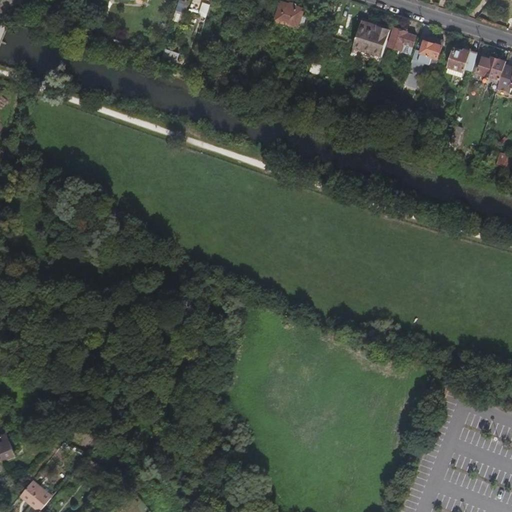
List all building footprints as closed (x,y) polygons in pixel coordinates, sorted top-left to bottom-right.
[(182,0),(183,1),(179,0),(178,0),(175,11),(177,12),(177,11),(180,10),(180,8),(183,9),(185,8),(187,1),(186,0),(182,0)] [(202,2),(200,14),(207,16),(210,4),(202,2)] [(300,28),(304,16),(300,15),(302,10),(280,3),(274,22),(296,29),(296,27),(300,28)] [(381,57),(389,30),(361,21),(352,47),(381,57)] [(407,32),(394,28),(388,46),(409,53),(414,36),(407,33),(407,32)] [(434,67),(441,41),(431,38),(430,43),(423,40),(416,61),(411,60),(403,85),(414,89),(421,63),(434,67)] [(381,57),(352,47),(350,55),(378,65),(381,57)] [(173,70),(178,53),(163,48),(158,66),(161,67),(173,70)] [(471,71),(476,54),(470,52),(470,50),(463,48),(462,51),(453,48),(447,67),(464,72),(465,69),(471,71)] [(503,65),(504,61),(490,56),(489,59),(481,56),(476,71),(492,76),(499,79),(503,65)] [(511,86),(511,67),(503,65),(499,79),(496,88),(509,92),(510,86),(511,86)] [(464,72),(447,67),(445,74),(462,79),(464,72)] [(496,88),(499,79),(492,76),(488,89),(495,91),(496,88)] [(507,98),(509,92),(496,88),(495,91),(494,94),(507,98)] [(352,104),(355,96),(341,92),(339,100),(352,104)] [(457,145),(462,128),(455,125),(449,143),(457,145)] [(474,156),(480,139),(475,137),(469,155),(474,156)] [(504,161),(506,155),(500,153),(496,165),(502,167),(504,161)] [(17,460),(9,438),(0,440),(0,474),(5,473),(2,466),(17,460)] [(57,452),(62,446),(57,442),(52,449),(57,452)] [(99,475),(104,468),(92,460),(88,467),(99,475)] [(33,480),(36,477),(31,473),(26,479),(28,480),(26,483),(29,485),(33,480)] [(42,510),(52,498),(39,488),(41,486),(33,480),(29,485),(21,496),(30,504),(32,503),(42,510)]
